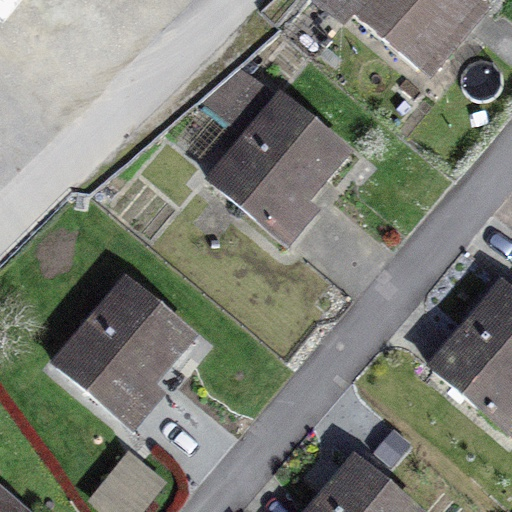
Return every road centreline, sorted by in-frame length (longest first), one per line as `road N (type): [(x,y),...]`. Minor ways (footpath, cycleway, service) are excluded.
road 1 (residential): [(511,145),(203,511)]
road 2 (residential): [(222,0),(0,224)]
